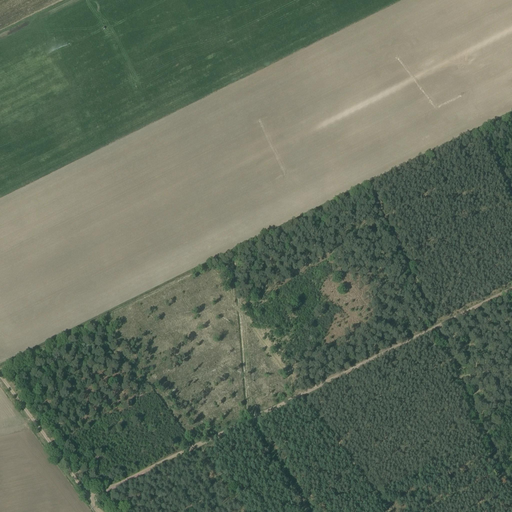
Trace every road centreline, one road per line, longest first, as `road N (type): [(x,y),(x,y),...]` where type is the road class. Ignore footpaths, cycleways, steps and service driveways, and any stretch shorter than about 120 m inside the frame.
road 1 (track): [(302,394),(511,290)]
road 2 (track): [(511,488),(437,327)]
road 3 (track): [(302,394),(388,511)]
road 4 (track): [(89,499),(197,446)]
